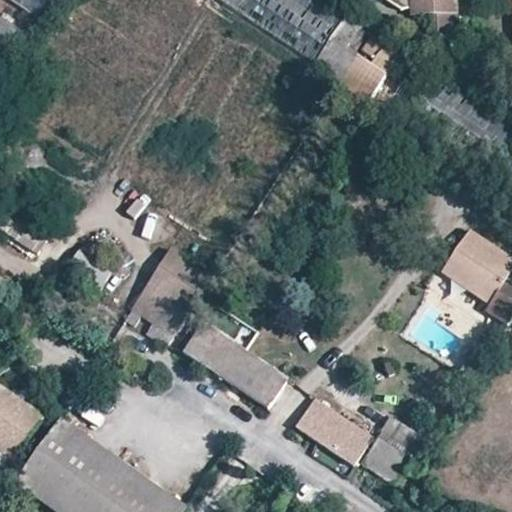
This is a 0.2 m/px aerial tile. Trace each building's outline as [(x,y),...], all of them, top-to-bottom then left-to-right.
[(0,0),(0,90),(61,0),(217,0),(313,63),(343,17),(317,0),(0,0)] [(382,0),(411,19),(457,17),(459,17),(457,0),(382,0)] [(314,69),(340,87),(358,58),(350,52),(367,25),(350,14),(314,69)] [(358,58),(340,87),(369,106),(406,50),(390,40),(371,67),(358,58)] [(511,129),(405,59),(374,106),(511,196),(511,129)] [(53,233),(2,200),(0,202),(0,232),(37,257),(53,233)] [(511,327),(511,259),(472,233),(445,273),(494,305),(489,313),(511,329),(511,327)] [(116,269),(85,248),(68,274),(100,295),(116,269)] [(167,350),(216,276),(174,249),(126,323),(136,330),(143,320),(153,327),(146,337),(167,350)] [(290,379),(206,323),(186,353),(270,409),(290,379)] [(496,356),(483,348),(464,378),(476,386),(496,356)] [(0,463),(7,469),(39,421),(0,395),(0,463)] [(374,438),(315,400),(296,429),(356,467),(374,438)] [(424,439),(390,416),(374,438),(380,442),(409,461),(424,439)] [(187,511),(53,423),(12,485),(52,511),(187,511)] [(409,461),(380,442),(363,467),(395,488),(412,463),(409,461)] [(216,486),(225,496),(240,483),(230,472),(216,486)]
